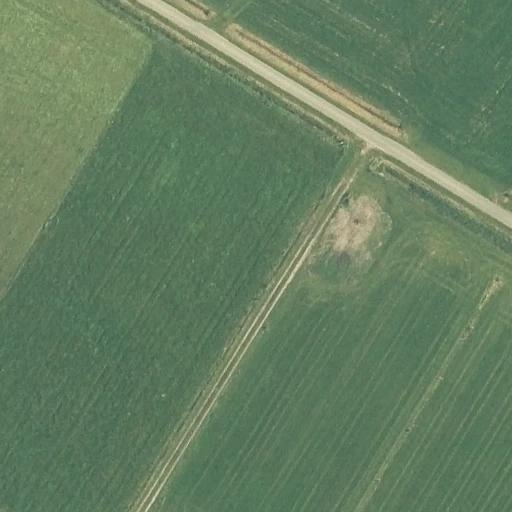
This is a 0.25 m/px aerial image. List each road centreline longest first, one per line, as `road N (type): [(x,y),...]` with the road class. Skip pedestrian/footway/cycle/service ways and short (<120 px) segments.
road 1 (track): [(142,511),(372,139)]
road 2 (unclassified): [(511,224),(143,0)]
